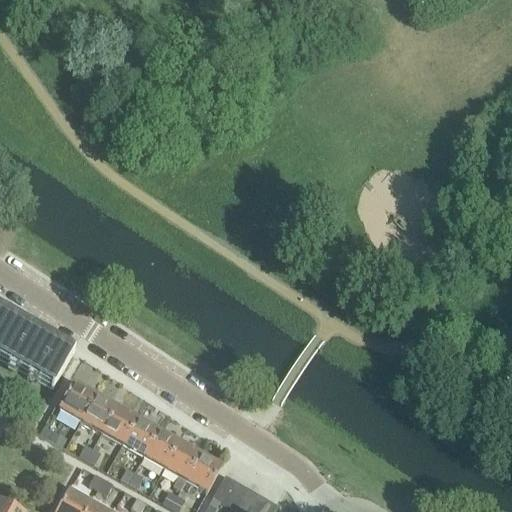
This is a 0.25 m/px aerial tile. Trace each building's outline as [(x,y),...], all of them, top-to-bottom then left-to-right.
[(72,356),(0,314),(0,364),(52,394),(72,356)] [(79,427),(94,401),(73,389),(58,415),(79,427)] [(100,439),(115,413),(94,401),(79,427),(100,439)] [(121,451),(136,425),(115,413),(100,439),(121,451)] [(142,463),(157,436),(136,425),(121,451),(142,463)] [(51,447),(58,435),(49,431),(42,443),(51,447)] [(163,475),(178,448),(157,436),(142,463),(163,475)] [(184,487),(199,460),(178,448),(163,475),(178,483),(172,493),(179,497),(184,487)] [(86,467),(92,454),(84,450),(78,462),(86,467)] [(93,471),(100,459),(92,454),(86,467),(93,471)] [(205,498),(220,472),(199,460),(184,487),(205,498)] [(127,490),(134,477),(126,473),(119,486),(127,490)] [(135,495),(142,482),(134,477),(127,490),(135,495)] [(97,495),(103,484),(95,479),(88,490),(97,495)] [(222,509),(235,487),(224,481),(212,502),(220,508),(222,509)] [(106,501),(112,490),(103,484),(97,495),(106,501)] [(226,511),(234,511),(245,493),(235,487),(222,509),(226,511)] [(247,511),(255,499),(245,493),(234,511),(247,511)] [(165,511),(170,511),(176,501),(168,496),(161,509),(165,511)] [(86,511),(88,509),(67,497),(58,511),(86,511)] [(262,511),(266,505),(255,499),(247,511),(262,511)] [(186,511),(188,509),(184,506),(184,505),(176,501),(170,511),(186,511)] [(217,511),(220,508),(212,502),(206,511),(217,511)] [(142,511),(145,508),(137,503),(131,511),(142,511)]
